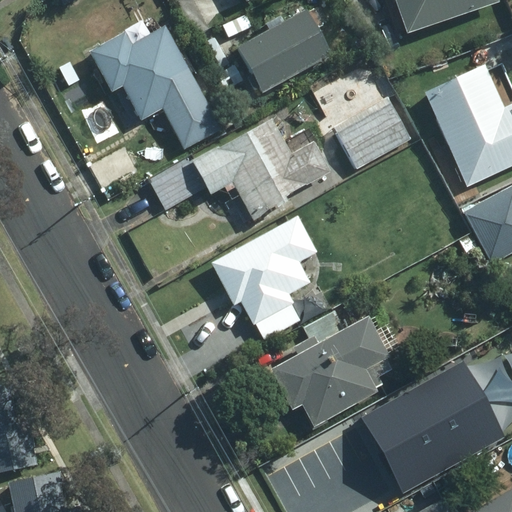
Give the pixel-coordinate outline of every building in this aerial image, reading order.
[(492,6),(490,0),(384,0),(397,38),(492,6)] [(332,56),(305,11),(231,53),(258,99),(332,56)] [(218,134),(158,29),(124,49),(116,35),(80,55),(104,98),(115,91),(134,124),(155,112),(180,155),(218,134)] [(481,70),(479,65),(422,91),(465,184),(511,161),(511,102),(499,109),(488,84),(505,76),(498,61),(481,70)] [(383,98),(331,126),(354,167),(405,138),(383,98)] [(211,145),(147,181),(163,208),(203,185),(206,193),(229,180),(249,217),(280,199),(278,196),(323,171),(307,141),(284,153),(265,119),(212,148),(211,145)] [(511,249),(511,185),(510,183),(462,210),(490,262),(511,249)] [(291,216),(207,262),(230,303),(238,299),(261,342),(300,320),(284,293),(305,281),(293,260),(310,251),(291,216)] [(297,402),(309,424),(373,388),(372,386),(378,383),(374,375),(388,367),(360,317),(341,328),(331,310),(301,326),(306,337),(289,346),(293,354),(267,369),(288,407),(297,402)] [(461,356),(359,412),(375,442),(401,488),(503,431),(461,356)] [(6,384),(0,385),(0,469),(32,463),(25,429),(29,428),(27,420),(11,423),(4,394),(9,393),(6,384)] [(56,471),(5,482),(11,511),(76,511),(76,507),(60,511),(53,482),(57,481),(56,471)] [(511,511),(511,489),(469,511),(451,511),(443,497),(415,511),(511,511)]
